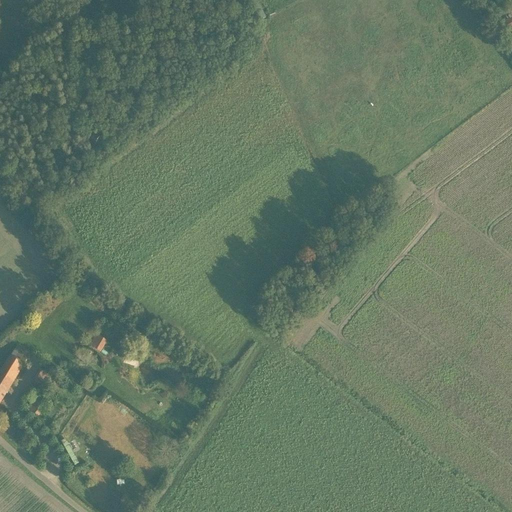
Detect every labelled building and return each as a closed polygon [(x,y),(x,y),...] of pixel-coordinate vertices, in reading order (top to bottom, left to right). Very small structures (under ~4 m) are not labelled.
[(256,0),(251,0),(246,2),(255,23),(265,19),(256,0)] [(501,36),(511,29),(511,20),(511,18),(501,24),(501,23),(496,26),(501,36)] [(106,342),(95,336),(89,347),(99,353),(106,342)] [(0,403),(30,355),(17,347),(10,358),(9,358),(0,372),(0,403)] [(40,369),(32,382),(43,389),(52,377),(40,369)] [(49,403),(40,396),(27,412),(35,419),(49,403)]
